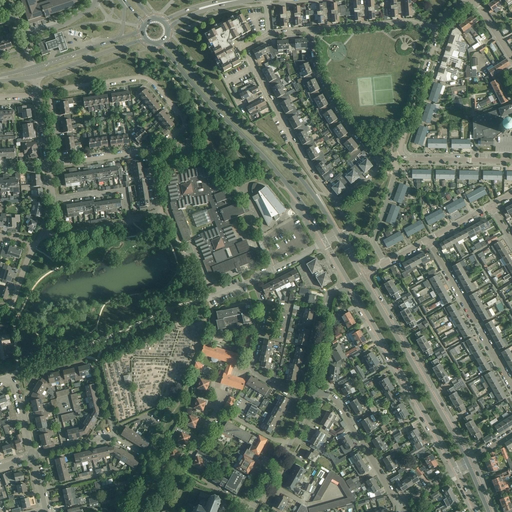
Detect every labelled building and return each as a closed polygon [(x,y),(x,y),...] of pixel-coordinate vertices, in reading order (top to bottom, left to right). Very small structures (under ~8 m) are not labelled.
[(51,0),(42,3),(40,0),(21,0),(29,24),(50,17),(50,15),(75,7),(74,4),(79,2),(78,0),(51,0)] [(364,5),(364,11),(374,10),(373,0),(367,1),(368,6),(367,6),(366,5),(364,5)] [(391,9),(401,8),(400,2),(398,2),(398,4),(397,4),(396,0),(390,0),(390,4),(391,9)] [(364,11),(364,5),(361,5),(361,7),(360,7),(359,2),(353,2),(354,12),(364,11)] [(497,8),(493,2),(488,5),(491,9),(488,11),(489,14),(494,10),(496,13),(499,11),(497,8)] [(337,13),(340,13),(340,7),(337,7),(336,3),(330,4),(331,9),(330,9),(330,8),(327,8),(327,14),(337,13)] [(317,15),(327,14),(327,8),(324,8),(324,10),(323,10),(322,5),(316,5),(317,10),(317,15)] [(290,11),(290,17),(300,16),(300,6),(293,7),(294,12),(293,12),(293,11),(290,11)] [(411,7),(401,8),(401,13),(404,13),(404,12),(405,12),(406,17),(412,17),(411,10),(411,9),(412,9),(411,7)] [(280,18),(290,17),(290,11),(287,11),(287,13),(286,13),(286,8),(279,8),(280,18)] [(401,13),(401,8),(391,9),(386,9),(387,14),(389,15),(391,15),(391,18),(398,18),(397,12),(398,12),(398,14),(401,13)] [(375,14),(378,14),(378,10),(374,10),(364,11),(364,16),(367,16),(367,15),(368,15),(369,20),(375,20),(375,14)] [(364,16),(364,11),(354,12),(349,12),(346,12),(346,16),(354,16),(355,21),(361,21),(360,15),(361,15),(362,17),(364,16)] [(337,13),(327,14),(328,19),(330,19),(330,18),(331,18),(332,23),(338,23),(337,13)] [(314,15),(315,20),(317,20),(318,24),(324,24),(323,18),(325,18),(325,20),(328,19),(327,14),(317,15),(314,15)] [(246,22),(242,15),(205,35),(224,72),(231,68),(231,67),(233,66),(233,67),(240,64),(238,60),(240,59),(239,56),(239,55),(238,52),(237,53),(235,50),(234,51),(231,45),(232,45),(233,42),(232,41),(237,38),(238,40),(241,39),(242,39),(245,38),(245,37),(247,35),(247,34),(250,32),(247,25),(246,25),(245,23),(246,22)] [(473,15),(469,19),(473,25),(481,20),(480,17),(476,19),(473,15)] [(300,16),(290,17),(291,22),(294,22),(293,21),(295,21),(295,26),(301,26),(300,16)] [(291,22),(290,17),(280,18),(281,27),(287,27),(287,21),(288,21),(288,23),(291,22)] [(473,25),(469,19),(463,23),(468,29),(472,34),(475,32),(471,27),(473,25)] [(468,29),(463,23),(459,26),(463,32),(468,29)] [(510,30),(507,25),(500,29),(504,35),(510,30)] [(452,31),(448,43),(466,49),(467,50),(468,45),(466,44),(458,41),(460,35),(462,34),(457,27),(452,31)] [(46,43),(48,50),(59,47),(61,52),(68,50),(62,32),(55,34),(56,39),(46,43)] [(4,41),(6,49),(7,49),(7,51),(8,51),(8,50),(9,50),(9,49),(12,48),(8,34),(5,35),(7,40),(4,41)] [(483,44),(484,41),(482,38),(481,39),(479,36),(475,38),(478,43),(480,46),(483,44)] [(295,45),(292,45),(292,51),(301,50),(301,48),(300,40),(295,40),(295,45)] [(45,41),(38,43),(42,56),(49,53),(45,41)] [(278,55),(278,54),(283,53),(283,50),(282,41),(277,42),(277,47),(272,48),(275,55),(278,55)] [(292,53),(292,51),(292,45),(288,46),(288,41),(282,41),(283,50),(286,50),(287,52),(287,54),(292,53)] [(463,58),(466,49),(448,43),(444,54),(462,60),(457,58),(458,56),(463,58)] [(260,47),(264,55),(267,53),(268,55),(270,54),(273,59),(275,58),(275,55),(272,48),(268,49),(265,44),(260,47)] [(252,51),(257,60),(262,58),(262,56),(264,55),(260,47),(252,51)] [(462,60),(444,54),(440,65),(459,71),(446,67),(447,64),(449,64),(450,61),(456,63),(454,67),(459,69),(462,60)] [(500,63),(504,69),(510,65),(506,59),(500,63)] [(300,68),(301,72),(310,68),(308,63),(305,64),(303,61),(294,61),(297,70),(300,68)] [(492,64),(494,67),(498,73),(504,69),(500,63),(496,66),(495,63),(492,64)] [(266,77),(274,74),(272,71),(276,69),(273,64),(266,68),(270,66),(271,68),(263,72),(266,77)] [(459,71),(440,65),(437,76),(441,77),(439,81),(443,82),(451,81),(451,80),(447,81),(446,77),(447,73),(457,76),(459,71)] [(494,67),(493,67),(492,65),(486,68),(488,71),(490,75),(493,78),(493,79),(495,78),(494,75),(498,73),(494,67)] [(310,78),(309,75),(312,74),(310,68),(301,72),(302,75),(300,76),(301,78),(297,80),(298,83),(302,81),(310,78)] [(274,74),(266,77),(269,83),(273,81),(274,83),(280,80),(278,75),(275,76),(274,74)] [(310,78),(302,81),(304,86),(307,85),(308,88),(317,84),(315,79),(311,80),(310,78)] [(493,79),(494,81),(490,83),(493,88),(500,85),(497,79),(497,80),(495,78),(493,79)] [(280,80),(274,83),(276,86),(272,88),(274,93),(282,89),(284,88),(280,80)] [(439,94),(440,94),(439,94),(442,85),(434,82),(431,91),(439,94)] [(249,84),(246,86),(248,91),(253,100),(258,97),(256,94),(255,95),(255,94),(259,92),(257,86),(252,89),(249,84)] [(317,84),(308,88),(310,92),(307,93),(310,98),(318,94),(316,91),(320,89),(317,84)] [(493,95),(496,94),(502,90),(500,85),(493,88),(494,90),(491,92),(493,95)] [(246,86),(240,89),(243,93),(240,95),(242,101),(247,98),(248,99),(246,100),(248,103),(253,100),(248,91),(246,86)] [(142,100),(151,93),(149,94),(147,92),(148,91),(147,90),(148,89),(147,88),(145,89),(143,91),(141,89),(137,93),(141,98),(137,101),(138,103),(142,100)] [(283,92),(282,89),(274,93),(277,98),(281,96),(282,99),(288,96),(291,95),(290,93),(287,94),(286,91),(283,92)] [(123,92),(125,101),(128,101),(129,106),(131,105),(129,92),(126,92),(126,91),(124,91),(124,90),(123,91),(123,92)] [(505,96),(502,90),(496,94),(493,95),(492,96),(494,101),(498,99),(505,96)] [(117,92),(117,93),(119,102),(122,102),(123,107),(125,106),(125,101),(123,92),(120,93),(120,92),(118,92),(118,91),(117,92)] [(441,95),(440,94),(439,94),(431,91),(428,100),(436,103),(438,98),(440,99),(441,95)] [(119,102),(117,93),(114,94),(114,93),(112,93),(112,92),(111,92),(111,94),(112,97),(109,98),(110,104),(116,103),(117,108),(119,107),(119,102)] [(151,93),(142,100),(144,102),(141,106),(142,108),(146,104),(146,105),(155,98),(153,99),(152,98),(151,96),(152,95),(151,94),(152,94),(151,93)] [(101,94),(101,96),(103,104),(106,104),(107,109),(109,109),(107,95),(104,95),(104,94),(102,94),(101,94)] [(315,101),(317,104),(325,100),(322,94),(319,96),(318,94),(310,98),(312,103),(315,101)] [(95,97),(97,105),(100,105),(101,110),(103,110),(103,104),(101,96),(98,96),(98,95),(96,95),(95,95),(95,97)] [(91,106),(89,98),(86,98),(86,97),(84,97),(84,96),(83,97),(83,98),(83,99),(85,107),(88,107),(89,112),(91,111),(91,106)] [(89,98),(91,106),(94,106),(95,111),(97,110),(97,105),(95,97),(92,97),(92,96),(90,96),(89,96),(89,98)] [(291,101),(288,96),(282,99),(284,102),(280,104),(283,109),(290,105),(289,102),(291,101)] [(508,101),(505,96),(498,99),(501,105),(508,101)] [(263,110),(261,107),(266,105),(263,99),(259,102),(258,101),(259,100),(258,97),(253,100),(258,109),(259,112),(263,110)] [(58,108),(58,110),(60,109),(73,107),(72,104),(73,104),(73,101),(72,98),(62,100),(62,103),(59,103),(60,107),(58,107),(59,108),(58,108)] [(150,109),(158,102),(157,104),(155,101),(156,100),(155,99),(155,98),(146,105),(148,107),(144,110),(146,112),(150,109)] [(456,100),(454,100),(451,100),(453,110),(463,109),(461,99),(456,100)] [(481,107),(490,103),(488,99),(479,103),(479,104),(481,107)] [(259,112),(258,109),(253,100),(248,103),(249,105),(251,105),(246,108),(249,114),(254,111),(256,114),(259,112)] [(316,109),(318,114),(326,109),(325,106),(328,105),(325,100),(317,104),(318,107),(316,109)] [(164,110),(163,111),(160,113),(158,110),(161,108),(159,106),(160,105),(159,104),(159,103),(158,102),(150,109),(152,112),(148,115),(150,117),(154,114),(156,116),(164,110)] [(435,106),(427,103),(424,112),(432,115),(433,114),(436,115),(439,107),(435,106)] [(290,105),(283,109),(285,114),(289,112),(291,115),(293,113),(295,112),(297,111),(294,106),(291,108),(290,105)] [(493,140),(493,139),(495,138),(496,138),(497,138),(497,137),(497,136),(502,133),(501,132),(502,132),(500,130),(500,128),(499,128),(499,126),(500,126),(500,124),(502,122),(502,121),(501,115),(501,116),(511,112),(511,111),(511,112),(511,111),(511,105),(510,106),(510,105),(499,109),(473,118),(473,132),(473,135),(473,139),(480,140),(483,140),(483,138),(486,138),(486,140),(493,140)] [(25,111),(24,107),(18,108),(19,113),(23,113),(24,119),(31,118),(30,110),(25,111)] [(60,109),(61,113),(59,113),(59,114),(59,115),(61,115),(64,115),(64,118),(71,117),(70,110),(74,110),(74,107),(73,107),(60,109)] [(326,109),(318,114),(321,118),(324,117),(326,120),(334,115),(331,110),(328,111),(326,109)] [(165,111),(164,110),(156,116),(158,119),(154,122),(156,124),(160,121),(168,114),(167,115),(164,113),(165,112),(165,111)] [(293,113),(291,115),(292,117),(288,119),(291,125),(298,121),(297,118),(299,116),(297,111),(295,112),(293,113)] [(432,115),(424,112),(421,121),(429,124),(432,115)] [(168,114),(160,121),(162,124),(158,127),(159,129),(163,126),(172,119),(170,120),(170,119),(168,117),(169,117),(168,116),(169,115),(168,114)] [(334,115),(326,120),(328,123),(325,124),(328,129),(336,124),(334,121),(337,119),(334,115)] [(63,127),(72,126),(71,122),(76,121),(76,119),(71,119),(71,117),(64,118),(65,121),(62,121),(62,125),(61,125),(61,126),(61,127),(63,127)] [(173,120),(172,119),(163,126),(166,128),(162,132),(163,134),(167,130),(167,131),(174,125),(172,122),(173,121),(172,120),(173,120)] [(502,121),(502,122),(500,124),(500,126),(499,126),(499,128),(500,128),(500,130),(502,132),(501,132),(502,133),(503,134),(503,133),(508,133),(508,134),(510,133),(510,132),(511,130),(511,128),(511,124),(511,123),(510,122),(511,122),(509,121),(509,120),(505,120),(503,120),(503,121),(502,121)] [(23,125),(24,132),(33,131),(32,124),(29,124),(29,121),(20,122),(20,126),(23,125)] [(298,121),(291,125),(294,130),(298,128),(299,130),(305,127),(302,122),(300,123),(298,121)] [(140,130),(137,132),(143,139),(144,141),(145,140),(146,139),(145,138),(148,135),(139,124),(137,126),(140,130)] [(336,124),(328,129),(331,133),(334,132),(336,135),(344,129),(340,124),(338,126),(336,124)] [(72,126),(63,127),(63,130),(62,131),(62,132),(62,133),(64,133),(67,133),(67,136),(70,135),(73,135),(72,128),(77,127),(77,125),(73,126),(72,126)] [(307,126),(305,127),(299,130),(301,133),(297,135),(300,140),(307,136),(306,133),(310,131),(307,126)] [(417,135),(425,137),(428,128),(420,126),(417,135)] [(143,139),(137,132),(134,128),(132,130),(135,134),(133,136),(133,137),(131,139),(135,143),(137,142),(138,143),(140,145),(141,144),(140,143),(141,142),(140,141),(143,139)] [(336,139),(339,144),(346,138),(345,136),(347,134),(344,129),(336,135),(338,138),(336,139)] [(121,131),(122,136),(123,144),(126,144),(127,145),(128,145),(128,146),(129,145),(129,144),(128,135),(124,135),(124,130),(121,131)] [(34,137),(33,131),(24,132),(25,138),(22,138),(23,142),(32,141),(31,137),(34,137)] [(123,144),(122,136),(118,136),(118,131),(117,131),(115,131),(116,136),(117,145),(120,145),(121,146),(122,146),(122,147),(123,146),(123,144)] [(111,143),(110,137),(107,138),(107,137),(103,137),(103,132),(100,133),(101,138),(102,147),(105,146),(105,147),(107,147),(107,148),(108,148),(108,146),(108,144),(111,143)] [(117,147),(117,145),(116,136),(112,137),(112,132),(109,132),(110,137),(111,143),(111,146),(115,146),(115,147),(116,147),(117,147)] [(102,147),(101,138),(97,138),(97,133),(94,133),(95,139),(96,148),(99,147),(99,148),(101,148),(101,149),(102,148),(102,147)] [(96,149),(96,148),(95,139),(91,139),(91,134),(88,135),(90,148),(93,148),(94,149),(95,149),(95,150),(96,149)] [(65,145),(75,143),(74,140),(79,139),(79,137),(74,137),(73,135),(70,135),(67,136),(68,138),(65,139),(65,142),(64,143),(64,144),(63,144),(64,145),(65,145)] [(422,146),(424,147),(426,138),(425,137),(417,135),(414,144),(422,146)] [(307,143),(308,146),(314,142),(311,137),(309,139),(307,136),(300,140),(303,145),(307,143)] [(345,146),(347,149),(354,143),(351,138),(348,140),(346,138),(339,144),(342,148),(345,146)] [(428,148),(437,148),(437,140),(428,140),(428,148)] [(447,140),(437,140),(437,148),(446,148),(447,140)] [(461,148),(461,140),(451,140),(451,148),(461,148)] [(461,140),(461,148),(470,149),(470,140),(461,140)] [(314,142),(308,146),(310,148),(306,150),(309,156),(316,151),(314,149),(317,147),(314,142)] [(75,143),(65,145),(66,148),(65,148),(65,150),(64,150),(65,151),(66,151),(69,151),(70,153),(76,153),(75,146),(80,145),(79,143),(75,143)] [(354,143),(347,149),(349,151),(347,153),(350,157),(355,154),(358,152),(356,149),(358,147),(354,143)] [(33,147),(33,144),(23,145),(24,153),(28,152),(28,155),(31,155),(31,157),(36,156),(37,155),(36,147),(33,147)] [(9,160),(12,159),(12,158),(15,158),(15,157),(17,156),(16,146),(13,146),(13,149),(9,150),(9,160)] [(310,158),(311,161),(315,158),(317,161),(323,158),(324,157),(322,152),(317,154),(316,151),(309,155),(309,156),(309,157),(309,158),(310,158)] [(372,168),(372,167),(373,166),(365,157),(363,158),(365,160),(362,162),(369,170),(369,169),(370,169),(371,168),(372,168)] [(323,158),(317,161),(319,164),(315,166),(318,171),(325,167),(324,164),(326,162),(323,158)] [(134,170),(142,169),(141,160),(131,161),(131,165),(133,164),(134,170)] [(358,171),(361,169),(364,173),(365,173),(366,173),(366,172),(367,172),(367,171),(368,171),(368,170),(369,170),(362,162),(359,166),(357,163),(354,166),(358,171)] [(116,167),(113,168),(114,177),(119,176),(119,180),(123,179),(123,182),(123,177),(122,175),(120,163),(115,164),(116,167)] [(327,177),(328,176),(333,172),(330,169),(331,168),(332,167),(331,165),(331,164),(330,163),(325,167),(318,171),(322,176),(325,174),(327,177)] [(358,179),(358,178),(359,177),(357,175),(360,173),(358,171),(354,166),(347,171),(355,181),(356,180),(357,180),(358,179)] [(211,222),(214,221),(217,227),(218,230),(230,225),(233,224),(231,219),(224,222),(220,211),(230,206),(227,199),(231,197),(228,189),(219,193),(217,186),(218,186),(213,172),(210,172),(209,169),(202,170),(201,168),(186,171),(186,173),(179,175),(179,176),(177,176),(176,173),(171,174),(171,176),(169,177),(170,184),(168,185),(171,200),(171,202),(170,203),(172,210),(173,210),(173,211),(172,211),(184,243),(191,240),(189,236),(192,235),(182,210),(179,212),(178,209),(186,208),(185,205),(192,204),(193,206),(208,203),(208,202),(209,202),(212,209),(206,211),(206,210),(192,215),(197,227),(211,222)] [(421,179),(421,171),(412,170),(412,179),(421,179)] [(355,181),(347,171),(349,174),(345,177),(343,175),(340,177),(345,182),(347,180),(351,184),(352,184),(353,183),(354,183),(354,182),(355,181)] [(431,171),(421,171),(421,179),(421,181),(423,181),(423,179),(431,179),(431,171)] [(435,179),(441,179),(445,179),(445,171),(436,171),(435,179)] [(454,171),(445,171),(445,179),(454,179),(454,171)] [(469,179),(469,171),(459,171),(459,179),(469,179)] [(469,179),(478,180),(478,171),(469,171),(469,179)] [(492,172),(483,172),(483,180),(492,180),(492,172)] [(502,172),(492,172),(492,180),(502,180),(502,172)] [(72,183),(70,174),(61,176),(63,186),(66,185),(66,184),(72,183)] [(34,190),(36,190),(36,187),(41,186),(40,175),(32,176),(32,186),(30,186),(30,185),(21,185),(21,192),(24,191),(29,191),(34,190)] [(346,189),(342,184),(345,182),(340,177),(339,178),(334,182),(341,192),(342,191),(343,191),(344,191),(344,190),(345,190),(345,189),(346,189)] [(337,196),(341,192),(334,182),(329,186),(337,196)] [(397,192),(404,195),(406,195),(407,194),(405,193),(407,186),(400,183),(397,192)] [(258,184),(256,184),(253,184),(252,186),(252,189),(252,192),(252,194),(254,197),(252,198),(254,201),(255,201),(268,226),(272,219),(272,218),(273,217),(276,221),(279,218),(277,215),(278,214),(279,216),(285,211),(284,210),(285,209),(278,199),(277,200),(275,198),(276,197),(268,187),(267,188),(266,187),(265,187),(263,185),(261,184),(258,184)] [(474,191),(478,198),(487,194),(483,187),(474,191)] [(36,190),(34,190),(34,196),(28,197),(28,200),(38,199),(37,197),(43,196),(42,189),(36,190)] [(470,203),(478,198),(474,191),(466,196),(470,203)] [(404,195),(397,192),(393,201),(401,204),(404,195)] [(454,202),(457,210),(466,205),(462,198),(454,202)] [(120,199),(115,200),(117,209),(122,208),(122,209),(125,209),(124,200),(121,201),(120,199)] [(149,200),(140,202),(141,207),(140,207),(140,210),(147,209),(147,206),(150,206),(149,200)] [(33,206),(33,208),(42,210),(43,202),(39,201),(38,203),(33,202),(32,206),(33,206)] [(240,202),(230,206),(220,211),(224,222),(231,219),(244,214),(240,202)] [(449,214),(457,210),(454,202),(445,207),(449,214)] [(68,214),(73,213),(72,204),(66,205),(67,208),(64,209),(65,216),(68,216),(68,214)] [(392,205),(389,214),(397,216),(400,207),(392,205)] [(507,219),(509,218),(507,215),(511,212),(511,208),(511,206),(505,209),(506,212),(503,213),(505,216),(507,219)] [(40,218),(42,210),(33,208),(33,210),(31,210),(30,214),(37,216),(37,217),(40,218)] [(441,209),(433,214),(437,221),(445,216),(441,209)] [(397,216),(389,214),(386,222),(393,225),(397,216)] [(437,221),(433,214),(425,218),(428,225),(437,221)] [(19,222),(19,215),(13,216),(13,219),(8,219),(9,227),(16,227),(16,222),(19,222)] [(34,218),(27,215),(25,218),(30,220),(27,227),(29,228),(28,230),(33,233),(34,230),(37,223),(33,221),(34,218)] [(487,222),(486,219),(483,221),(477,224),(482,233),(485,231),(484,228),(489,225),(487,222)] [(420,220),(412,225),(416,232),(424,228),(420,220)] [(476,236),(482,233),(477,224),(471,227),(476,236)] [(256,253),(254,248),(249,250),(245,241),(238,244),(230,225),(218,230),(217,227),(203,233),(204,236),(194,240),(197,247),(199,246),(205,260),(203,261),(209,276),(215,273),(216,276),(222,273),(250,261),(250,262),(257,259),(255,253),(256,253)] [(408,237),(416,232),(412,225),(404,229),(408,237)] [(476,236),(471,227),(465,230),(469,237),(470,239),(476,236)] [(465,230),(460,233),(463,240),(469,237),(465,230)] [(391,236),(395,243),(404,239),(400,232),(391,236)] [(458,243),(463,240),(460,233),(454,236),(458,243)] [(260,235),(256,237),(264,256),(268,254),(260,235)] [(387,248),(395,243),(391,236),(383,241),(387,248)] [(448,239),(452,246),(454,245),(462,259),(465,257),(454,236),(448,239)] [(490,238),(488,236),(485,238),(488,244),(496,240),(494,236),(490,238)] [(443,242),(443,243),(440,245),(443,250),(441,251),(443,253),(453,248),(452,246),(448,239),(443,242)] [(495,253),(503,248),(499,241),(491,246),(495,253)] [(476,249),(477,251),(482,247),(479,242),(474,245),(476,249)] [(22,251),(10,247),(8,250),(3,248),(0,255),(7,257),(7,255),(19,259),(22,251)] [(502,259),(508,255),(503,248),(495,253),(496,254),(498,253),(502,259)] [(481,262),(483,261),(483,260),(485,259),(483,256),(485,256),(484,255),(489,251),(488,249),(483,252),(477,255),(481,262)] [(423,253),(418,256),(424,267),(426,266),(425,264),(430,262),(434,259),(432,254),(429,255),(428,253),(424,255),(423,253)] [(472,263),(477,260),(473,254),(468,257),(472,263)] [(504,267),(511,262),(508,255),(502,259),(500,260),(504,267)] [(418,256),(413,259),(416,266),(422,263),(424,267),(418,256)] [(324,273),(316,259),(306,265),(312,275),(313,274),(321,288),(331,282),(326,272),(324,273)] [(411,268),(416,266),(413,259),(407,261),(411,268)] [(401,273),(403,276),(407,273),(407,274),(413,271),(411,268),(407,261),(402,264),(403,266),(400,268),(402,273),(401,273)] [(466,266),(462,261),(452,267),(455,272),(465,267),(466,266)] [(12,267),(4,265),(2,272),(5,273),(3,280),(11,282),(12,278),(15,279),(16,274),(10,272),(12,267)] [(465,267),(455,272),(458,277),(465,274),(468,272),(465,267)] [(290,272),(294,280),(299,278),(295,270),(290,272)] [(511,271),(510,272),(511,273),(503,278),(505,281),(511,276),(511,271)] [(286,275),(289,283),(294,280),(290,272),(286,275)] [(465,274),(458,277),(461,283),(468,279),(465,274)] [(285,285),(289,283),(286,275),(281,277),(285,285)] [(384,285),(387,291),(395,286),(391,280),(388,275),(382,278),(385,284),(384,285)] [(430,286),(439,281),(436,275),(427,281),(430,286)] [(276,280),(280,287),(285,285),(281,277),(276,280)] [(461,283),(464,288),(471,284),(468,279),(461,283)] [(275,290),(280,287),(276,280),(271,282),(275,290)] [(433,291),(442,286),(439,281),(430,286),(433,291)] [(266,285),(270,292),(275,290),(271,282),(266,285)] [(473,283),(471,284),(464,288),(467,293),(474,289),(476,288),(473,283)] [(270,292),(266,285),(261,287),(265,295),(270,292)] [(10,289),(1,286),(0,290),(0,297),(7,300),(10,289)] [(401,298),(401,297),(398,292),(395,286),(387,291),(391,297),(392,296),(395,301),(401,298)] [(430,293),(433,298),(438,295),(445,291),(442,286),(433,291),(430,293)] [(304,295),(304,297),(307,298),(306,304),(315,305),(316,301),(315,301),(316,295),(304,293),(303,293),(304,289),(300,288),(299,294),(300,295),(302,296),(303,295),(304,295)] [(441,300),(448,296),(445,291),(438,295),(441,300)] [(475,293),(469,296),(472,303),(478,299),(475,293)] [(408,309),(408,308),(407,308),(410,307),(407,302),(409,301),(409,300),(412,298),(411,296),(407,298),(403,300),(404,303),(398,306),(399,308),(401,312),(400,313),(403,319),(411,314),(410,313),(412,312),(412,311),(411,308),(409,308),(408,309)] [(451,302),(448,296),(441,300),(444,306),(451,302)] [(500,303),(502,302),(501,300),(497,297),(486,303),(488,307),(499,301),(500,303)] [(482,305),(478,299),(472,303),(476,309),(482,305)] [(446,308),(450,314),(456,310),(453,304),(446,308)] [(476,309),(480,315),(485,312),(482,305),(476,309)] [(247,314),(245,306),(239,307),(239,308),(236,308),(222,311),(216,312),(218,320),(216,321),(218,329),(217,330),(226,328),(225,328),(224,322),(236,320),(238,329),(250,327),(249,323),(251,323),(251,322),(249,314),(249,313),(247,314)] [(450,314),(454,320),(460,317),(456,310),(450,314)] [(485,312),(480,315),(483,321),(492,316),(488,310),(485,312)] [(337,323),(335,319),(332,321),(332,322),(333,324),(330,326),(332,330),(335,328),(337,327),(337,326),(342,324),(352,318),(349,312),(346,314),(345,311),(341,313),(342,316),(341,317),(342,320),(340,321),(337,323)] [(417,326),(417,325),(414,321),(415,320),(411,314),(403,319),(407,325),(408,324),(411,329),(417,326)] [(460,317),(454,320),(457,326),(463,323),(460,317)] [(305,327),(305,325),(310,326),(311,321),(303,319),(300,318),(298,326),(305,327)] [(355,324),(352,318),(342,324),(343,326),(345,325),(347,328),(355,324)] [(489,331),(494,327),(491,321),(485,324),(489,331)] [(461,333),(467,329),(463,323),(457,326),(461,333)] [(492,337),(498,334),(494,327),(489,331),(492,337)] [(471,335),(467,329),(461,333),(464,339),(471,335)] [(359,330),(352,335),(355,341),(363,336),(359,330)] [(416,341),(420,347),(427,342),(424,336),(423,337),(420,331),(415,334),(418,340),(416,341)] [(496,343),(502,340),(498,334),(492,337),(496,343)] [(11,345),(9,335),(0,336),(0,359),(11,358),(11,357),(9,345),(11,345)] [(366,342),(363,336),(355,341),(352,342),(356,348),(366,342)] [(466,349),(469,348),(475,344),(472,338),(466,341),(463,343),(466,349)] [(504,338),(502,340),(496,343),(499,350),(508,345),(504,338)] [(431,348),(427,342),(420,347),(423,353),(425,352),(428,357),(433,354),(430,348),(431,348)] [(330,351),(337,362),(336,362),(337,363),(336,365),(331,364),(330,374),(340,375),(341,365),(343,363),(343,362),(348,360),(338,343),(332,347),(333,349),(330,351)] [(219,360),(228,362),(233,364),(235,365),(235,364),(238,356),(238,355),(233,353),(204,344),(201,354),(212,357),(211,359),(212,360),(212,361),(214,362),(215,363),(217,362),(218,362),(219,360)] [(479,350),(475,344),(469,348),(473,354),(479,350)] [(452,358),(457,354),(460,352),(457,347),(450,351),(448,352),(452,358)] [(504,358),(511,354),(508,349),(501,353),(504,358)] [(364,357),(367,363),(375,358),(372,352),(369,354),(366,350),(360,354),(363,358),(364,357)] [(476,360),(483,357),(479,350),(473,354),(476,360)] [(444,351),(436,356),(438,359),(443,357),(443,358),(447,356),(444,351)] [(483,357),(476,360),(480,366),(486,363),(483,357)] [(379,364),(375,358),(367,363),(371,368),(370,369),(372,373),(377,369),(375,366),(379,364)] [(432,369),(436,375),(444,370),(440,364),(437,359),(431,362),(434,368),(432,369)] [(259,365),(261,366),(261,367),(273,370),(274,364),(268,363),(262,362),(260,361),(259,365)] [(233,364),(228,362),(225,374),(224,374),(221,383),(242,390),(245,380),(230,376),(233,364)] [(204,365),(195,363),(193,371),(201,374),(204,365)] [(490,369),(486,363),(480,366),(483,373),(490,369)] [(86,375),(84,367),(78,368),(79,371),(77,371),(79,380),(82,379),(81,376),(86,375)] [(359,367),(355,370),(361,379),(363,382),(367,379),(365,376),(365,377),(359,367)] [(68,370),(70,379),(74,378),(75,381),(79,380),(77,371),(75,372),(74,369),(68,370)] [(70,379),(68,370),(63,371),(63,374),(62,375),(64,384),(67,383),(66,380),(70,379)] [(447,376),(444,370),(436,375),(439,381),(441,380),(444,385),(450,382),(447,377),(447,376)] [(60,385),(64,384),(62,375),(60,375),(59,372),(53,374),(55,382),(59,381),(60,385)] [(481,377),(484,382),(494,377),(491,372),(481,377)] [(48,378),(44,379),(49,387),(52,386),(51,383),(55,382),(53,374),(48,375),(48,378)] [(296,376),(288,374),(286,382),(293,383),(293,381),(295,382),(296,376)] [(131,382),(130,375),(123,376),(125,383),(131,382)] [(246,384),(251,387),(256,380),(251,377),(248,375),(246,381),(247,382),(246,384)] [(379,383),(382,388),(390,384),(387,378),(383,380),(381,376),(375,379),(377,384),(379,383)] [(212,380),(202,377),(201,380),(200,380),(198,388),(206,391),(209,383),(210,383),(210,384),(211,384),(212,380)] [(494,377),(484,382),(482,384),(485,389),(490,386),(497,382),(494,377)] [(39,381),(36,386),(44,391),(46,388),(48,389),(49,387),(44,379),(42,383),(39,381)] [(461,379),(452,384),(454,387),(460,384),(459,383),(462,381),(461,379)] [(260,383),(256,380),(251,387),(255,390),(260,383)] [(353,383),(351,380),(342,386),(344,388),(341,389),(345,396),(352,393),(350,390),(353,388),(353,387),(351,384),(353,383)] [(497,382),(490,386),(493,391),(500,387),(497,382)] [(260,383),(255,390),(260,393),(265,386),(260,383)] [(388,402),(394,399),(392,395),(390,391),(393,389),(390,384),(382,388),(385,394),(384,394),(387,398),(389,401),(388,402)] [(36,393),(33,396),(43,398),(44,396),(42,394),(44,391),(36,386),(33,391),(36,393)] [(265,396),(266,394),(269,389),(265,386),(260,393),(265,396)] [(448,397),(452,403),(460,398),(456,392),(453,387),(447,390),(450,396),(448,397)] [(493,398),(496,396),(503,393),(500,387),(493,391),(490,393),(493,398)] [(503,393),(496,396),(499,402),(506,398),(503,393)] [(2,422),(3,424),(6,423),(17,420),(18,419),(10,399),(7,400),(5,395),(0,396),(0,405),(1,409),(8,406),(10,412),(8,413),(9,417),(8,417),(8,419),(2,422)] [(43,398),(33,396),(34,400),(32,401),(33,407),(41,405),(40,401),(43,400),(43,398)] [(281,396),(278,401),(286,405),(289,400),(281,396)] [(208,400),(198,397),(197,400),(194,408),(203,411),(205,403),(207,403),(207,404),(208,400)] [(388,402),(385,398),(375,404),(378,408),(388,402)] [(463,404),(460,398),(452,403),(455,409),(457,408),(460,413),(466,410),(463,404)] [(351,406),(350,407),(352,410),(353,409),(354,409),(360,405),(356,399),(349,403),(351,406)] [(394,399),(388,402),(392,409),(394,408),(397,414),(405,410),(402,403),(398,406),(397,404),(394,399)] [(283,410),(286,405),(278,401),(276,405),(283,410)] [(50,412),(50,410),(46,411),(45,408),(42,409),(41,405),(33,407),(34,412),(37,412),(38,415),(42,414),(46,413),(50,412)] [(250,409),(257,413),(259,410),(257,409),(257,408),(252,405),(250,409)] [(281,414),(283,410),(276,405),(273,410),(281,414)] [(354,409),(353,409),(356,415),(363,411),(360,405),(354,409)] [(478,407),(469,411),(471,415),(477,411),(480,415),(482,414),(478,407)] [(255,417),(257,413),(250,409),(247,413),(251,415),(255,417)] [(273,410),(271,415),(278,419),(281,414),(273,410)] [(408,415),(405,410),(397,414),(400,420),(398,421),(399,423),(406,419),(405,417),(408,415)] [(328,412),(324,418),(330,421),(333,423),(336,424),(337,422),(335,420),(336,417),(328,412)] [(36,418),(37,424),(46,422),(45,418),(48,417),(46,413),(38,415),(39,418),(36,418)] [(268,413),(265,418),(276,424),(278,419),(271,415),(268,413)] [(91,416),(89,414),(86,419),(94,424),(97,420),(96,419),(91,416)] [(201,417),(191,414),(190,417),(187,425),(195,428),(198,420),(199,421),(200,421),(201,417)] [(465,424),(468,431),(476,426),(472,420),(469,415),(463,418),(466,424),(465,424)] [(511,424),(511,420),(510,417),(508,415),(503,418),(505,421),(509,427),(511,424)] [(364,428),(373,422),(370,416),(367,418),(365,419),(360,422),(364,428)] [(247,449),(246,451),(243,456),(251,460),(253,457),(257,460),(260,455),(258,455),(267,440),(259,436),(257,438),(232,424),(233,421),(227,418),(222,426),(224,427),(221,433),(220,432),(218,436),(219,437),(218,438),(218,439),(219,440),(219,441),(220,441),(221,441),(222,441),(222,440),(223,440),(223,439),(229,442),(233,435),(234,436),(235,438),(237,437),(239,438),(239,439),(239,440),(239,441),(239,442),(240,442),(241,443),(242,443),(243,443),(243,442),(244,442),(244,441),(247,443),(247,444),(249,444),(251,445),(248,450),(247,449)] [(265,418),(262,423),(265,424),(273,429),(276,424),(265,418)] [(330,421),(324,418),(321,424),(327,427),(330,429),(333,423),(330,421)] [(90,428),(91,429),(94,424),(86,419),(83,424),(85,426),(90,428)] [(17,420),(6,423),(9,431),(11,431),(9,426),(18,423),(17,420)] [(504,430),(500,424),(498,421),(493,425),(498,434),(504,430)] [(500,424),(504,430),(509,427),(505,421),(500,424)] [(41,429),(42,432),(51,430),(49,425),(47,426),(46,422),(37,424),(38,430),(41,429)] [(377,428),(373,422),(364,428),(367,434),(377,428)] [(273,429),(265,424),(263,429),(270,433),(273,429)] [(90,428),(85,426),(83,430),(79,431),(80,436),(86,434),(90,428)] [(483,437),(480,432),(479,432),(476,426),(468,431),(472,437),(473,436),(476,441),(483,437)] [(126,438),(131,430),(126,427),(121,435),(126,438)] [(176,427),(174,431),(181,434),(178,441),(186,445),(189,437),(191,438),(191,439),(193,435),(176,427)] [(312,436),(320,441),(323,442),(328,433),(322,429),(320,432),(317,430),(315,433),(314,433),(312,436)] [(419,435),(420,435),(417,429),(413,431),(412,429),(408,431),(409,433),(409,434),(412,440),(419,435)] [(51,430),(42,432),(43,435),(40,435),(41,441),(50,439),(49,435),(52,434),(51,430)] [(131,430),(126,438),(131,441),(136,433),(131,430)] [(131,441),(136,444),(140,436),(136,433),(131,441)] [(341,435),(336,437),(335,438),(337,441),(340,439),(343,445),(351,441),(347,434),(346,435),(344,433),(341,435)] [(14,441),(12,441),(13,444),(15,443),(15,446),(17,451),(19,450),(19,449),(20,448),(20,449),(22,448),(23,447),(22,443),(23,443),(20,434),(17,436),(13,437),(14,441)] [(496,437),(494,434),(489,437),(488,436),(482,439),(485,444),(496,437)] [(420,442),(423,440),(420,435),(419,435),(412,440),(415,444),(413,446),(415,450),(410,453),(412,456),(416,454),(419,452),(423,450),(425,449),(423,445),(420,442)] [(140,436),(136,444),(141,447),(145,439),(140,436)] [(312,436),(310,439),(310,440),(311,440),(310,443),(313,445),(311,448),(314,450),(318,452),(321,446),(318,445),(320,441),(312,436)] [(371,441),(375,447),(382,442),(379,437),(371,441)] [(51,443),(50,439),(41,441),(42,447),(45,446),(46,449),(55,447),(54,442),(51,443)] [(145,439),(141,447),(146,450),(150,442),(145,439)] [(11,447),(9,441),(5,442),(7,446),(3,448),(5,455),(12,452),(11,447)] [(351,441),(343,445),(340,447),(345,455),(351,451),(350,449),(354,446),(351,441)] [(386,448),(382,442),(375,447),(379,453),(386,448)] [(183,451),(174,446),(172,449),(168,456),(175,461),(179,454),(181,454),(181,455),(183,451)] [(510,458),(503,446),(500,448),(501,452),(501,453),(502,454),(504,460),(510,458)] [(92,450),(93,451),(91,451),(93,460),(94,463),(95,463),(95,462),(99,461),(98,458),(96,450),(96,449),(92,450)] [(120,460),(125,452),(120,449),(119,450),(117,454),(116,457),(120,460)] [(319,453),(318,452),(314,450),(312,453),(308,451),(305,457),(312,461),(315,457),(316,458),(319,453)] [(326,451),(325,450),(322,455),(331,460),(326,451)] [(423,467),(435,460),(431,454),(431,455),(429,451),(425,453),(423,450),(419,452),(416,454),(418,459),(425,455),(426,457),(423,459),(425,462),(421,464),(423,467)] [(246,451),(246,452),(243,451),(241,455),(238,453),(240,455),(237,460),(240,462),(251,468),(254,462),(251,460),(243,456),(246,451)] [(125,452),(120,460),(125,463),(130,455),(125,452)] [(488,459),(484,460),(487,467),(495,463),(498,462),(494,452),(490,455),(492,458),(491,458),(490,457),(488,458),(488,459)] [(203,457),(197,453),(195,457),(197,458),(193,465),(201,469),(203,465),(205,462),(209,464),(211,461),(212,459),(204,454),(203,457)] [(355,464),(362,459),(358,453),(351,457),(355,464)] [(383,460),(386,465),(393,461),(391,458),(395,456),(393,453),(383,460)] [(130,455),(125,463),(130,466),(135,458),(130,455)] [(339,460),(334,463),(335,466),(345,460),(344,457),(339,460)] [(135,458),(130,466),(135,469),(140,461),(135,458)] [(356,471),(365,465),(362,459),(355,464),(351,465),(355,471),(356,471)] [(438,466),(435,460),(423,467),(419,469),(416,471),(420,476),(423,474),(421,472),(424,470),(426,473),(432,469),(432,470),(435,469),(434,468),(438,466)] [(393,461),(386,465),(390,471),(399,466),(401,469),(398,471),(403,468),(407,466),(409,465),(407,461),(400,465),(399,462),(396,464),(394,461),(393,461)] [(234,471),(241,475),(242,472),(248,474),(251,468),(240,462),(237,468),(232,466),(232,465),(231,465),(231,466),(230,466),(230,467),(230,468),(230,469),(234,471)] [(497,470),(495,463),(487,467),(489,473),(497,470)] [(289,478),(298,483),(301,478),(301,479),(302,478),(301,477),(305,470),(297,465),(289,478)] [(365,465),(356,471),(359,476),(361,475),(368,471),(365,465)] [(420,476),(416,472),(415,470),(412,472),(414,474),(412,475),(411,473),(408,475),(409,477),(413,484),(419,480),(417,478),(420,476)] [(506,482),(510,480),(507,474),(509,474),(508,470),(496,475),(493,475),(495,479),(492,480),(494,487),(506,482)] [(241,475),(234,471),(228,481),(221,477),(219,480),(210,474),(207,478),(220,486),(225,488),(236,495),(246,477),(241,475)] [(339,483),(342,489),(347,486),(343,479),(330,471),(325,479),(331,482),(332,480),(339,483)] [(24,479),(22,473),(14,474),(14,475),(10,476),(11,479),(15,478),(16,481),(24,479)] [(390,479),(391,482),(398,478),(399,480),(401,483),(398,485),(398,486),(397,487),(398,488),(395,489),(398,493),(401,490),(402,492),(408,488),(403,481),(399,474),(390,479)] [(351,478),(346,481),(348,486),(353,483),(354,483),(358,480),(359,480),(357,477),(352,480),(351,478)] [(403,481),(408,488),(413,484),(409,477),(403,481)] [(298,483),(289,478),(284,486),(298,494),(300,490),(295,487),(298,483)] [(369,488),(376,484),(373,478),(362,484),(363,484),(361,485),(360,483),(355,486),(349,489),(350,492),(353,490),(357,488),(361,486),(362,488),(364,487),(366,490),(369,488)] [(115,486),(116,489),(120,488),(132,485),(131,480),(115,484),(112,484),(113,486),(115,486)] [(347,487),(349,489),(355,486),(360,483),(358,480),(354,483),(353,483),(348,486),(347,487)] [(92,491),(101,489),(99,481),(94,482),(95,488),(91,489),(92,491)] [(508,488),(506,482),(494,487),(496,492),(499,491),(500,495),(505,493),(509,492),(508,488)] [(27,492),(25,484),(17,486),(18,490),(13,491),(14,495),(19,493),(27,492)] [(371,498),(375,497),(381,495),(378,490),(380,490),(376,484),(369,488),(371,491),(369,493),(370,498),(371,498)] [(309,489),(305,487),(304,490),(312,494),(315,487),(311,485),(309,489)] [(64,495),(74,493),(76,493),(74,487),(62,490),(64,495)] [(443,500),(454,495),(450,487),(445,490),(444,487),(441,489),(430,496),(433,500),(440,496),(439,493),(442,491),(446,499),(443,500)] [(345,499),(346,505),(356,502),(355,499),(354,497),(352,494),(350,492),(349,489),(344,492),(347,498),(345,499)] [(224,511),(225,510),(226,511),(226,510),(225,509),(228,503),(220,500),(218,497),(215,495),(214,496),(211,496),(200,492),(198,499),(200,500),(198,505),(196,506),(188,503),(185,511),(187,511),(224,511)] [(74,493),(64,495),(65,501),(76,499),(74,493)] [(458,502),(454,495),(443,500),(446,506),(440,509),(441,511),(446,511),(454,506),(453,504),(458,502)] [(279,496),(276,501),(284,506),(287,501),(291,504),(294,500),(286,496),(284,499),(279,496)] [(504,498),(499,500),(501,506),(510,503),(511,502),(511,499),(509,500),(508,497),(504,498)] [(30,507),(28,499),(19,501),(20,505),(22,504),(23,509),(30,507)] [(77,505),(76,499),(65,501),(67,507),(77,505)] [(284,506),(276,501),(273,506),(278,508),(276,511),(285,511),(282,510),(284,506)] [(511,511),(511,502),(510,503),(501,506),(503,511),(511,511)]
